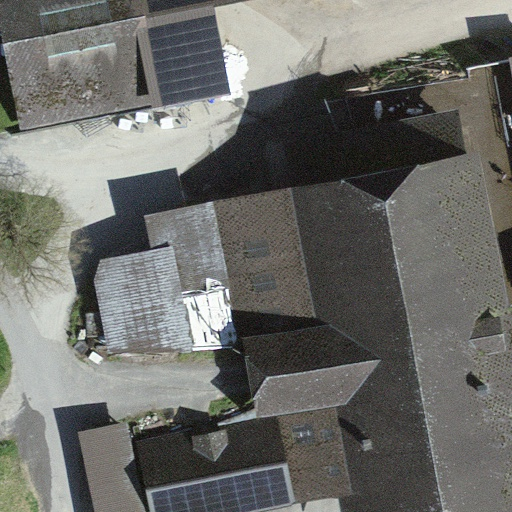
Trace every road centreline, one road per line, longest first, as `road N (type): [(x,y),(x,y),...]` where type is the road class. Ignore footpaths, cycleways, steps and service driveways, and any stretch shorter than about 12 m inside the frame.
road 1 (track): [(446,0),(321,51),(237,123),(184,154),(124,174),(0,162)]
road 2 (track): [(124,174),(62,270),(41,313),(32,359)]
